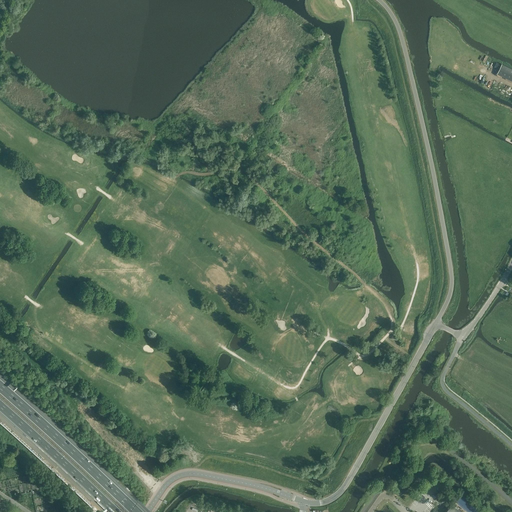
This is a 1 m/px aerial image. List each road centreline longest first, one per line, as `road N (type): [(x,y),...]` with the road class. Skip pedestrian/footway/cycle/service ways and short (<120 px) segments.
road 1 (tertiary): [(147,511),(173,479),(195,473),(309,503),(334,498),(436,323)]
road 2 (unclassified): [(436,323),(452,285),(437,190),(402,38),(379,0)]
road 3 (track): [(0,339),(159,493)]
road 4 (motorway): [(134,511),(0,386)]
road 5 (motorway): [(0,406),(113,511)]
